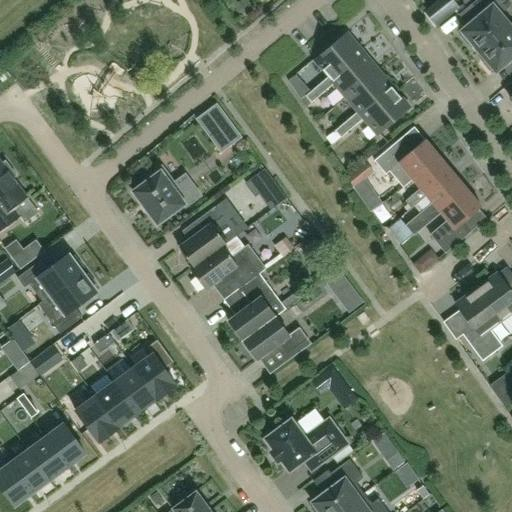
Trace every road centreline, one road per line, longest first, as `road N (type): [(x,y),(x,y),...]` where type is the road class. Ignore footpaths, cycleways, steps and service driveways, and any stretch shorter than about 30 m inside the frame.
road 1 (residential): [(271,511),(200,414),(231,391),(85,188)]
road 2 (residential): [(309,0),(85,188)]
road 3 (residential): [(511,174),(385,0)]
road 4 (residential): [(0,113),(16,99),(85,188)]
